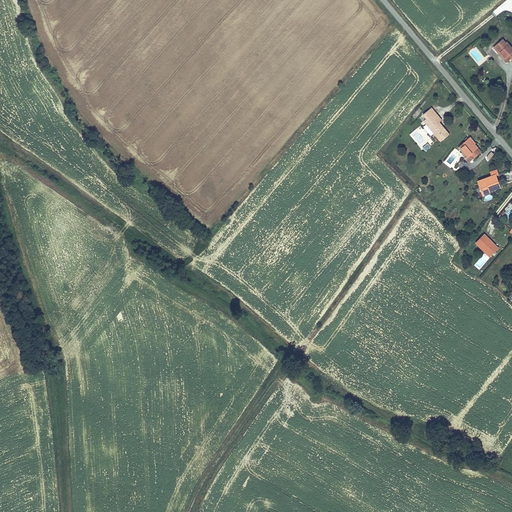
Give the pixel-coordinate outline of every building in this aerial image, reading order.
[(495,44),(502,52),(500,54),(506,62),(511,58),(511,59),(511,46),(507,41),(505,42),(503,38),(495,44)] [(493,46),(500,54),(502,52),(495,44),(493,46)] [(430,113),(429,114),(427,111),(423,114),(426,118),(423,120),(426,123),(433,133),(440,141),(450,134),(439,121),(442,119),(435,111),(430,114),(430,113)] [(433,133),(426,123),(423,126),(431,135),(433,133)] [(459,146),(467,155),(466,157),(465,158),(468,161),(481,150),(474,142),(473,143),(468,138),(459,146)] [(420,145),(423,152),(430,148),(426,141),(420,145)] [(466,157),(467,155),(459,146),(458,147),(466,157)] [(489,191),(488,188),(499,184),(495,173),(477,179),(483,195),(489,192),(489,191)] [(499,247),(484,233),(476,242),(490,255),(499,247)]
